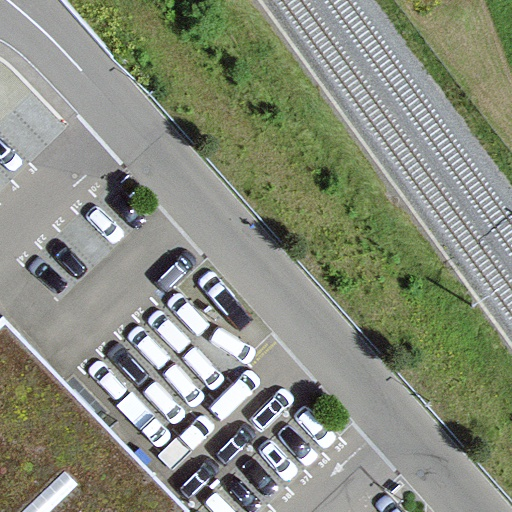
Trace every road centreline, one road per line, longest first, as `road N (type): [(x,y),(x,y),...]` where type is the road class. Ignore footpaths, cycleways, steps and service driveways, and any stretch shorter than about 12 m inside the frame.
road 1 (residential): [(485,511),(20,0)]
road 2 (unknown): [(406,423),(301,511)]
